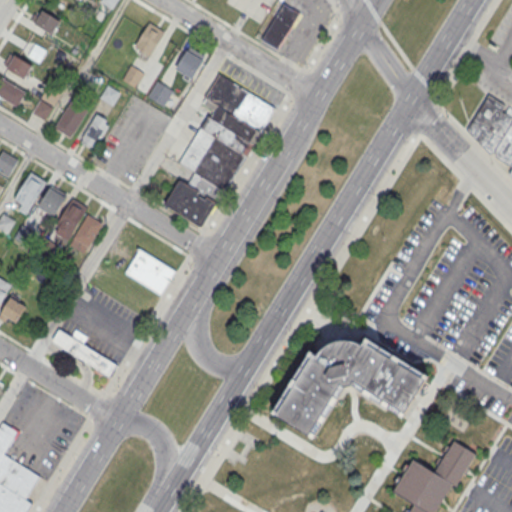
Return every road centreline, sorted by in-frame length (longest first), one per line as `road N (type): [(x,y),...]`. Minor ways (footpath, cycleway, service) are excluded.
road 1 (primary): [(309,105),(308,139),(208,299),(199,327),(207,365),(248,362)]
road 2 (primary): [(248,362),(409,104)]
road 3 (primary): [(359,22),(218,259)]
road 4 (residential): [(218,259),(0,125)]
road 5 (primary): [(218,259),(114,421)]
road 6 (primary): [(156,511),(248,362)]
road 7 (residential): [(511,208),(409,104)]
road 8 (residential): [(114,421),(0,349)]
road 9 (primary): [(137,511),(157,478),(162,447),(143,422),(114,421)]
road 10 (primary): [(409,104),(472,0)]
